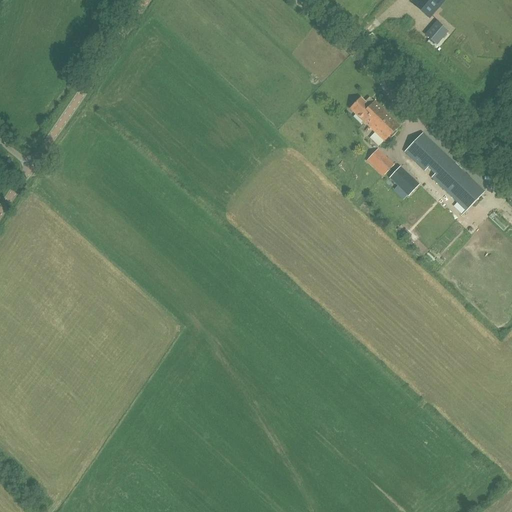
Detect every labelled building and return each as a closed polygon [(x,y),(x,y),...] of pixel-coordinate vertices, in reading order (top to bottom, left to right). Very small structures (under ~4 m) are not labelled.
[(417,0),(414,4),(428,16),(442,0),(417,0)] [(436,23),(426,35),(436,44),(446,32),(436,23)] [(356,103),(351,108),(367,124),(385,141),(390,135),(392,137),(396,133),(394,131),(400,125),(375,101),(374,102),(369,107),(364,102),(360,98),(356,103)] [(422,134),(404,152),(424,171),(427,168),(434,175),(431,178),(465,210),(482,192),(422,134)] [(387,171),(393,165),(378,150),(372,155),(387,171)] [(400,168),(390,179),(408,195),(418,185),(400,168)] [(405,239),(409,235),(405,230),(400,235),(405,239)]
